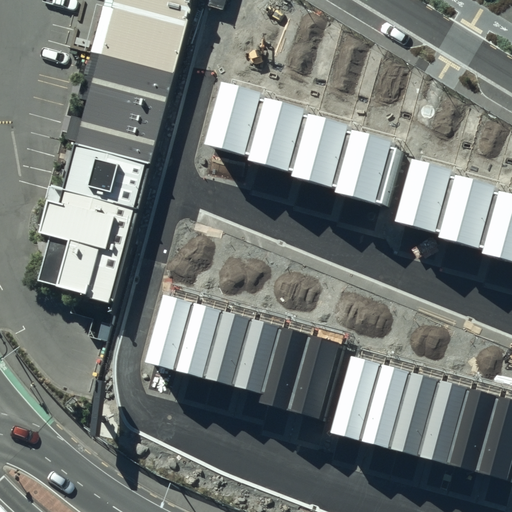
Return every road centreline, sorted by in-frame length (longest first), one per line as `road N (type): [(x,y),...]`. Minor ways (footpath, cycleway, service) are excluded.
road 1 (residential): [(511,74),(388,0)]
road 2 (secondary): [(24,442),(122,511)]
